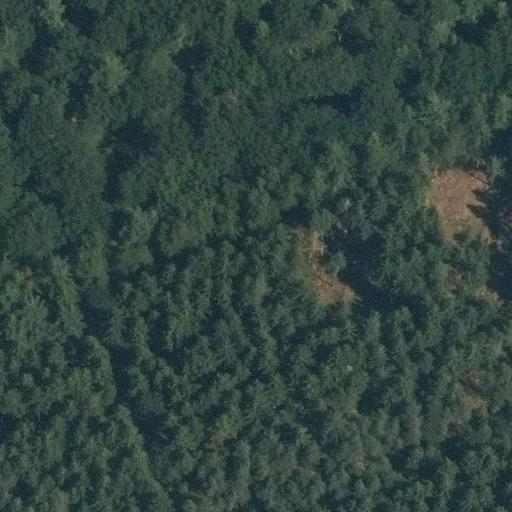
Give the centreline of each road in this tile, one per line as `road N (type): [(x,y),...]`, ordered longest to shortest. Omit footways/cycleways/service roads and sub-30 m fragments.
road 1 (track): [(57,253),(164,511)]
road 2 (track): [(0,116),(57,253)]
